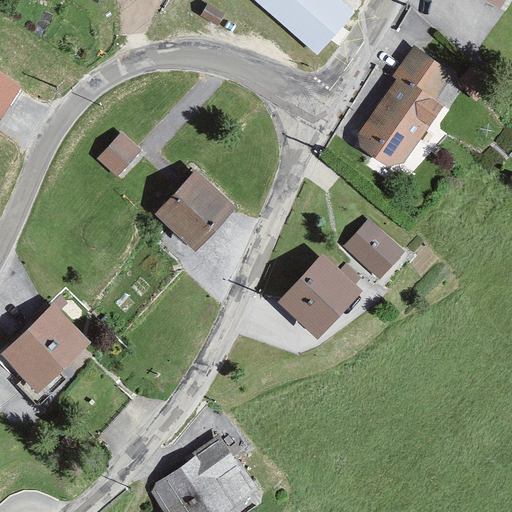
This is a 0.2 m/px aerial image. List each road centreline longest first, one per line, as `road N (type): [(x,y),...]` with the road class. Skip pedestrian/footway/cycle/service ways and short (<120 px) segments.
road 1 (residential): [(81,511),(139,462),(198,383),(287,186),(296,111)]
road 2 (residential): [(0,250),(58,125),(107,75),(166,56),(231,61),(260,71),(296,111)]
road 3 (residential): [(296,111),(329,90),(391,0)]
